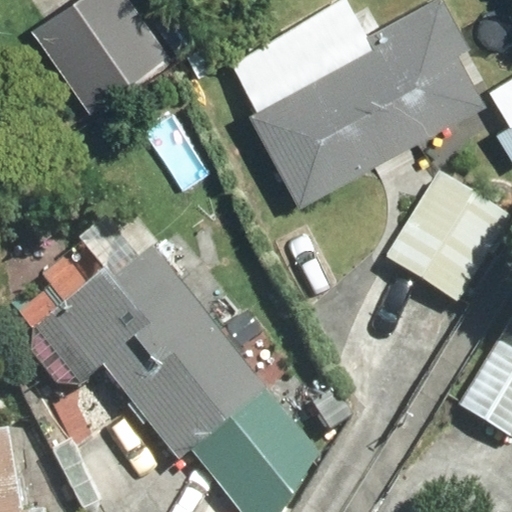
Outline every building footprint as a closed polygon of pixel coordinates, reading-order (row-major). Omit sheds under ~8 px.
[(133,0),(69,0),(32,24),(88,113),(172,60),(133,0)] [(332,0),(226,67),(254,109),(357,58),(362,25),(346,0),(332,0)] [(254,109),(244,114),(289,204),(483,107),(438,17),(357,58),(254,109)] [(511,222),(446,175),(385,260),(453,308),(511,225),(511,222)] [(145,228),(55,299),(178,456),(193,444),(217,476),(294,416),(145,228)] [(511,322),(456,413),(505,444),(511,433),(511,322)] [(0,511),(11,511),(0,448),(0,511)]
